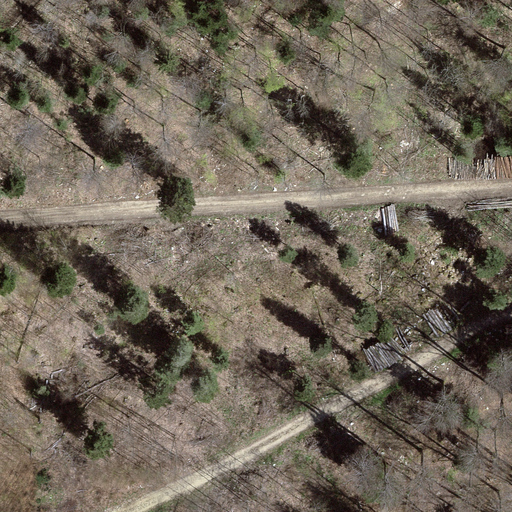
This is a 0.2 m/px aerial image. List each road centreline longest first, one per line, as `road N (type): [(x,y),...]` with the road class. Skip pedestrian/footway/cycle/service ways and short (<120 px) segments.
road 1 (track): [(511,186),(0,221)]
road 2 (track): [(511,315),(127,511)]
